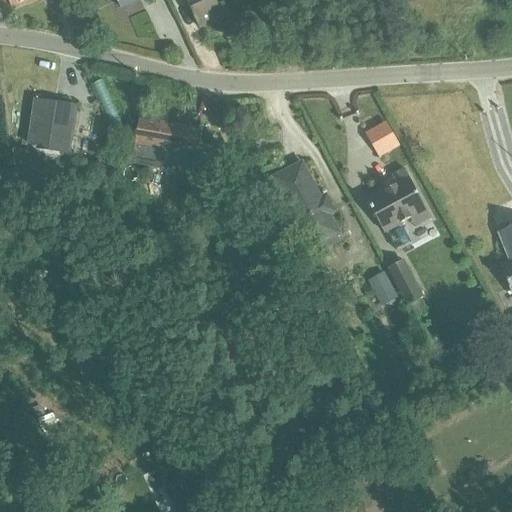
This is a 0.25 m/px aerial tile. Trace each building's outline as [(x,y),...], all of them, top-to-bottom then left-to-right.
[(0,0),(0,3),(2,10),(11,6),(8,0),(0,0)] [(65,0),(8,0),(11,6),(11,9),(33,0),(50,0),(53,5),(65,0)] [(70,12),(83,7),(80,0),(65,0),(70,12)] [(116,0),(120,9),(138,1),(138,0),(116,0)] [(229,16),(222,0),(187,0),(200,29),(201,28),(200,26),(208,22),(212,23),(229,16)] [(37,147),(36,150),(70,155),(77,107),(35,101),(29,146),(37,147)] [(140,120),(132,164),(192,176),(201,131),(140,120)] [(38,153),(14,150),(18,184),(27,197),(59,181),(51,167),(44,171),(38,153)] [(291,170),(273,179),(311,251),(342,235),(332,216),(338,213),(328,193),(320,197),(312,182),(314,181),(304,160),(289,168),(291,170)] [(385,235),(402,225),(402,224),(411,219),(415,228),(431,220),(405,171),(392,178),(397,186),(367,202),(385,235)] [(250,251),(272,240),(260,218),(263,216),(243,178),(224,187),(244,225),(238,228),(250,251)] [(2,185),(10,202),(21,197),(14,179),(2,185)] [(501,265),(511,292),(511,227),(497,234),(509,262),(501,265)] [(292,302),(266,251),(248,260),(274,311),(292,302)] [(387,270),(408,307),(411,305),(415,312),(425,307),(421,300),(424,298),(404,261),(387,270)] [(388,307),(399,302),(397,299),(398,298),(384,273),(368,282),(382,307),(387,304),(388,307)] [(373,327),(384,348),(393,343),(382,322),(373,327)] [(168,446),(153,453),(159,464),(172,457),(168,446)] [(196,511),(200,510),(184,476),(164,486),(176,511),(196,511)]
